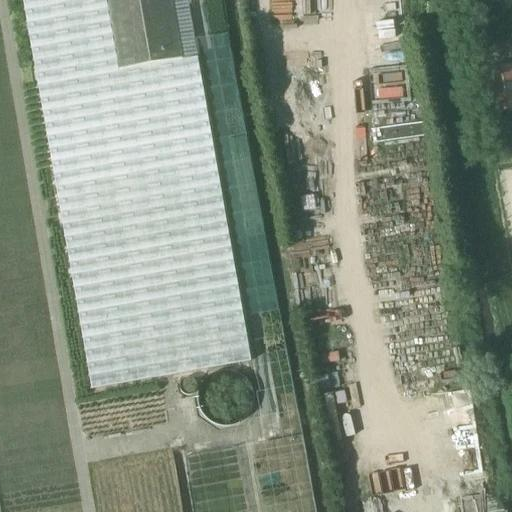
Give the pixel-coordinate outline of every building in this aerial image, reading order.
[(118,70),(105,0),(21,0),(37,85),(89,388),(248,361),(195,57),(181,60),(180,59),(118,70)] [(170,0),(105,0),(118,70),(180,59),(170,0)] [(511,67),(485,72),(491,112),(511,108),(511,67)] [(511,150),(509,132),(493,134),(498,167),(511,164),(511,150)] [(250,400),(251,399),(250,395),(249,390),(244,383),(238,378),(234,377),(228,376),(224,376),(219,378),(215,380),(211,382),(209,385),(206,390),(205,394),(204,399),(205,407),(207,411),(210,414),(213,418),(217,420),(225,422),(231,422),(236,421),(243,416),(246,413),(248,409),(250,405),(250,400)]
